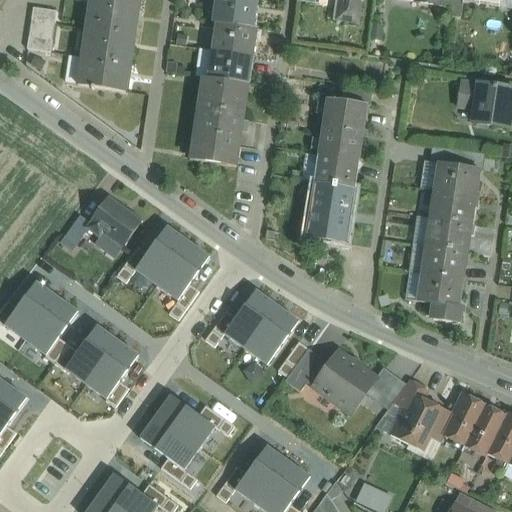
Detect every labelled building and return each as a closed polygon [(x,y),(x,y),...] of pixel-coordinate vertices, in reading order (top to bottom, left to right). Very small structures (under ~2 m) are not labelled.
[(139,0),(90,0),(90,4),(138,11),(139,0)] [(257,2),(242,0),(216,0),(213,24),(217,24),(253,30),(257,2)] [(362,0),(339,0),(337,21),(358,24),(361,2),(362,2),(362,0)] [(451,0),(438,0),(439,3),(436,3),(436,7),(450,9),(451,0)] [(138,11),(90,4),(86,31),(134,38),(138,11)] [(57,13),(33,9),(31,23),(55,27),(57,13)] [(55,27),(31,23),(29,37),(53,41),(55,27)] [(253,30),(217,24),(215,36),(220,37),(217,53),(253,58),(257,30),(253,30)] [(134,38),(86,31),(82,59),(130,66),(134,38)] [(53,41),(29,37),(27,51),(51,54),(53,41)] [(217,53),(213,52),(211,64),(216,65),(213,80),(248,86),(253,58),(217,53)] [(130,66),(82,59),(78,87),(126,94),(130,66)] [(213,80),(208,80),(196,162),(236,168),(248,86),(213,80)] [(511,111),(511,90),(478,85),(478,87),(462,85),(458,108),(475,110),(473,124),(476,125),(476,127),(487,129),(487,127),(509,130),(511,111)] [(373,92),(344,88),(342,103),(367,107),(370,108),(373,92)] [(342,103),(328,101),(323,129),(363,135),(367,107),(342,103)] [(363,135),(323,129),(319,157),(359,163),(363,135)] [(484,156),(430,147),(428,163),(442,165),(479,171),(482,171),(484,156)] [(359,163),(319,157),(315,185),(355,190),(359,163)] [(479,171),(442,165),(437,193),(475,198),(479,171)] [(355,190),(315,185),(307,240),(346,246),(355,190)] [(437,193),(435,192),(431,220),(470,226),(475,198),(437,193)] [(142,223),(109,199),(90,225),(86,230),(88,231),(100,239),(103,235),(122,250),(142,223)] [(90,225),(80,217),(65,238),(77,247),(88,231),(86,230),(90,225)] [(470,226),(431,220),(427,248),(466,254),(470,226)] [(136,271),(159,287),(189,244),(168,228),(147,256),(136,271)] [(189,244),(159,287),(179,302),(190,287),(210,259),(189,244)] [(466,254),(427,248),(423,275),(462,282),(466,254)] [(126,286),(136,271),(147,256),(138,250),(117,279),(126,286)] [(462,282),(423,275),(419,303),(435,306),(458,309),(458,308),(462,282)] [(6,328),(26,343),(57,300),(37,285),(18,311),(6,328)] [(199,294),(190,287),(179,302),(169,316),(179,323),(199,294)] [(225,335),(247,352),(277,308),(256,293),(236,320),(225,335)] [(57,300),(26,343),(47,357),(58,341),(77,314),(57,300)] [(6,328),(18,311),(8,304),(0,314),(0,327),(4,330),(6,328)] [(458,309),(435,306),(433,322),(459,326),(461,308),(458,308),(458,309)] [(277,308),(247,352),(268,367),(299,324),(277,308)] [(225,335),(236,320),(226,314),(206,342),(215,349),(225,335)] [(67,371),(88,386),(119,343),(98,328),(78,355),(67,371)] [(55,366),(69,348),(58,341),(47,357),(45,359),(55,366)] [(119,343),(88,386),(108,400),(119,385),(139,357),(119,343)] [(278,373),(288,380),(309,351),(299,344),(278,373)] [(67,371),(78,355),(69,348),(55,366),(65,373),(67,371)] [(288,380),(285,384),(300,394),(307,385),(323,362),(309,351),(288,380)] [(339,353),(330,366),(323,362),(307,385),(351,416),(366,395),(376,380),(339,353)] [(393,405),(407,387),(384,370),(376,380),(366,395),(389,411),(393,405)] [(407,387),(393,405),(405,411),(412,396),(425,402),(430,392),(410,382),(407,387)] [(6,385),(0,392),(0,437),(7,429),(27,400),(6,385)] [(129,392),(119,385),(108,400),(106,403),(115,410),(129,392)] [(464,395),(454,416),(454,417),(444,437),(444,438),(465,448),(486,406),(464,395)] [(425,402),(412,396),(405,411),(391,437),(409,446),(407,450),(431,462),(431,463),(440,445),(441,445),(444,438),(444,437),(454,417),(454,416),(425,402)] [(199,450),(214,429),(199,418),(171,398),(156,419),(199,450)] [(405,411),(393,405),(389,411),(375,429),(391,437),(405,411)] [(506,417),(486,406),(465,448),(486,459),(488,455),(487,455),(507,417),(506,417)] [(206,409),(199,418),(214,429),(228,438),(235,429),(206,409)] [(511,458),(511,415),(508,414),(506,417),(507,417),(487,455),(488,455),(508,465),(508,466),(511,458)] [(183,472),(199,450),(156,419),(140,441),(168,461),(183,472)] [(0,458),(16,435),(7,429),(0,437),(0,458)] [(58,443),(43,463),(61,476),(76,455),(58,443)] [(236,491),(259,507),(289,463),(268,448),(247,476),(236,491)] [(183,472),(168,461),(161,471),(190,491),(197,482),(183,472)] [(289,463),(259,507),(265,511),(286,511),(290,508),(310,479),(289,463)] [(226,504),(236,491),(247,476),(237,469),(216,498),(226,504)] [(118,511),(154,511),(158,508),(142,497),(115,477),(99,498),(118,511)] [(366,483),(357,502),(379,511),(386,511),(394,496),(366,483)] [(142,497),(158,508),(163,511),(175,511),(178,508),(149,487),(142,497)] [(338,511),(327,496),(320,506),(323,511),(338,511)] [(118,511),(99,498),(89,511),(118,511)] [(494,511),(472,501),(465,511),(494,511)]
